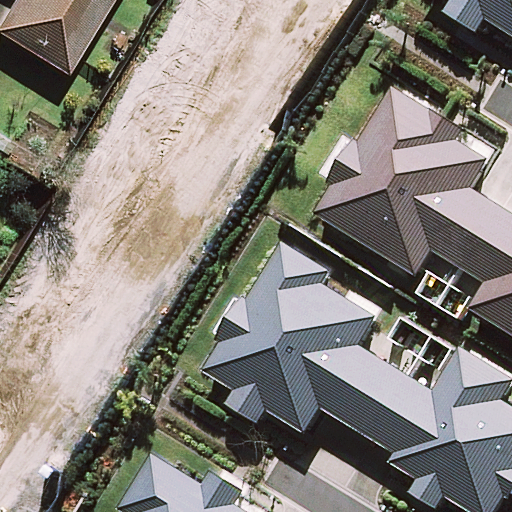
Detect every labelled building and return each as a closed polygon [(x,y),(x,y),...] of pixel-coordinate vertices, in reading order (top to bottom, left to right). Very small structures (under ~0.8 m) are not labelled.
[(8,0),(0,14),(0,33),(62,72),(105,0),(8,0)] [(511,0),(456,0),(458,2),(449,16),(485,38),(494,24),(511,35),(511,0)] [(440,254),(467,270),(504,208),(477,191),(494,162),(464,144),(471,132),(439,113),(437,115),(398,91),(362,150),(358,147),(334,187),(338,189),(321,217),(425,279),(440,254)] [(511,212),(504,208),(467,270),(492,285),(476,312),(511,333),(511,212)] [(329,412),(377,441),(415,378),(367,349),(384,320),(330,288),(337,276),(288,247),(254,303),(248,300),(222,344),(227,347),(211,374),(241,392),(232,407),(265,427),(274,413),(314,436),(329,412)] [(415,378),(377,441),(402,455),(396,465),(424,481),(416,495),(444,511),(452,500),(471,511),(504,511),(511,500),(511,406),(508,404),(511,397),(511,378),(466,350),(440,393),(415,378)] [(250,511),(243,507),(251,494),(218,474),(210,488),(159,457),(125,511),(250,511)]
